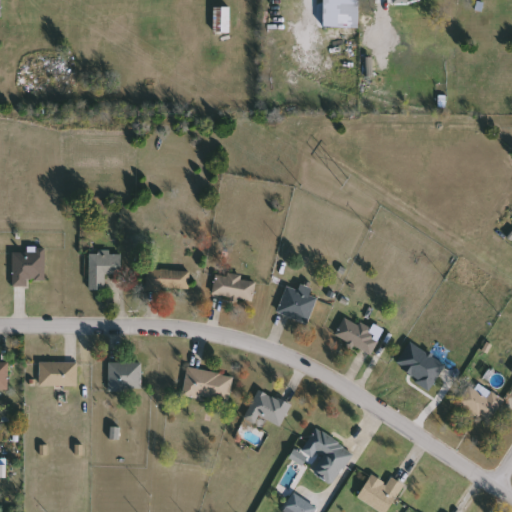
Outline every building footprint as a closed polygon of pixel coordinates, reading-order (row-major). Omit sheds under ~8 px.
[(323,27),(323,0),(359,0),(359,27),(323,27)] [(215,32),(215,10),(220,10),(220,7),(231,7),(231,32),(215,32)] [(13,286),(13,250),(46,250),(46,281),(30,281),(30,286),(13,286)] [(90,290),(90,253),(122,253),(122,275),(106,275),(106,290),(90,290)] [(190,270),(190,290),(146,290),(146,270),(190,270)] [(253,301),(212,295),(216,273),(256,280),(253,301)] [(318,297),(309,323),(278,313),(286,287),(318,297)] [(371,355),(335,336),(346,317),(382,336),(371,355)] [(78,386),(39,386),(39,362),(78,362),(78,386)] [(9,390),(0,390),(0,363),(9,363),(9,390)] [(142,363),(142,391),(109,391),(109,363),(142,363)] [(234,376),(229,404),(182,395),(188,367),(234,376)] [(492,392),(506,401),(492,422),(460,402),(470,387),(488,398),(492,392)] [(246,418),(258,390),(291,404),(282,427),(261,418),(259,424),(246,418)] [(354,451),(334,485),(314,474),(325,456),(307,445),(316,429),(354,451)] [(391,477),(404,484),(389,511),(384,511),(358,498),(371,475),(388,484),(391,477)] [(317,508),(314,511),(291,511),(285,508),(294,493),(317,508)]
